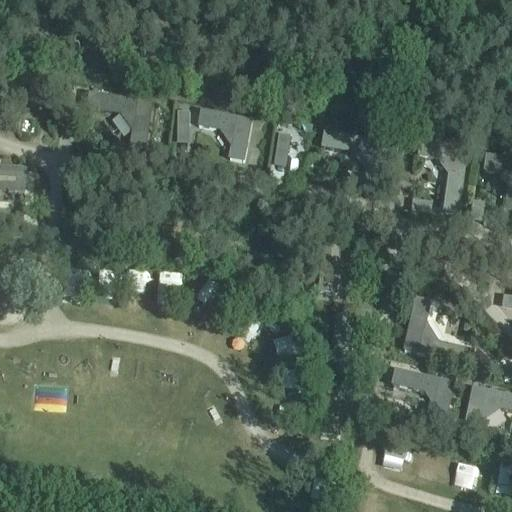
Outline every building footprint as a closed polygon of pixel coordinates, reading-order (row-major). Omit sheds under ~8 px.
[(133,151),(148,152),(153,105),(90,96),(88,113),(123,118),(136,131),(133,151)] [(177,124),(189,124),(189,112),(177,112),(177,124)] [(253,122),(201,113),(198,129),(221,133),(231,151),(230,162),(245,165),(253,122)] [(326,135),(324,150),(356,155),(366,174),(363,194),(379,197),(388,145),(326,135)] [(277,149),(289,151),(291,139),(279,137),(277,149)] [(460,219),(469,149),(420,143),(418,158),(436,161),(449,176),(444,217),(460,219)] [(511,230),(511,160),(485,157),(484,172),(495,174),(507,192),(502,230),(511,230)] [(0,176),(0,216),(23,218),(25,178),(0,176)] [(283,210),(293,211),(295,201),(285,199),(283,210)] [(337,285),(340,252),(324,250),(319,294),(324,295),(326,296),(334,297),(337,295),(338,287),(337,285)] [(96,304),(115,305),(116,271),(98,271),(96,304)] [(159,304),(175,305),(177,278),(161,277),(159,304)] [(431,304),(415,301),(404,353),(471,369),(475,353),(437,345),(427,325),(431,304)] [(349,355),(352,321),(336,320),(332,364),(337,365),(338,366),(346,367),(349,364),(350,356),(349,355)] [(511,370),(503,373),(505,383),(511,381),(511,370)] [(285,393),(309,394),(310,372),(285,371),(285,393)] [(455,385),(395,372),(392,388),(425,396),(433,410),(430,424),(446,428),(455,385)] [(338,441),(341,438),(342,431),(341,429),(345,392),(329,390),(324,438),(329,439),(330,440),(338,441)] [(511,398),(473,390),(464,432),(480,435),(482,425),(501,413),(511,415),(511,398)] [(458,465),(453,487),(472,492),(477,469),(458,465)] [(511,466),(502,465),(500,488),(511,488),(511,466)]
